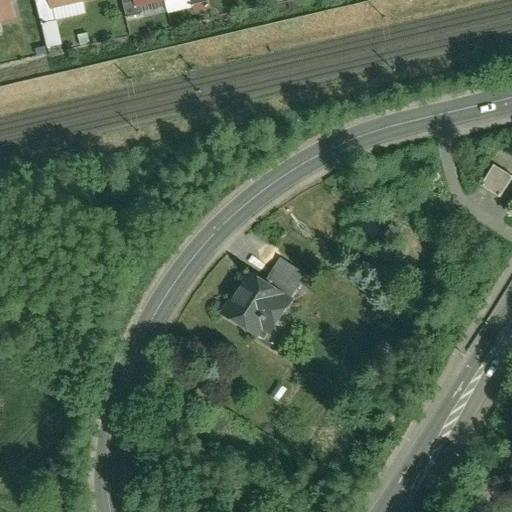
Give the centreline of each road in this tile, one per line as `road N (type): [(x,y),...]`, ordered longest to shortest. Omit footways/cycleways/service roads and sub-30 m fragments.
road 1 (tertiary): [(511,96),(357,135),(265,185),(230,215),(162,297),(126,372),(106,448),(109,511)]
road 2 (unknown): [(0,82),(368,0)]
road 3 (secondary): [(393,511),(511,321)]
